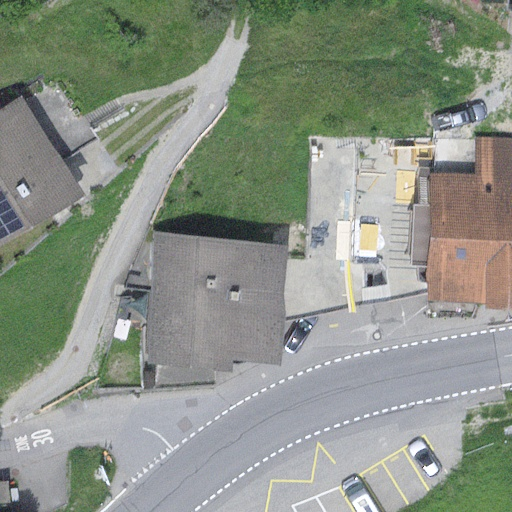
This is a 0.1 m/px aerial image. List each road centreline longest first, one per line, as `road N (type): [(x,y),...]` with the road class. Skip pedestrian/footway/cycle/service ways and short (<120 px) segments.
road 1 (secondary): [(193,474),(253,430),(336,392),(511,355)]
road 2 (residential): [(193,474),(159,436),(111,422),(0,455)]
